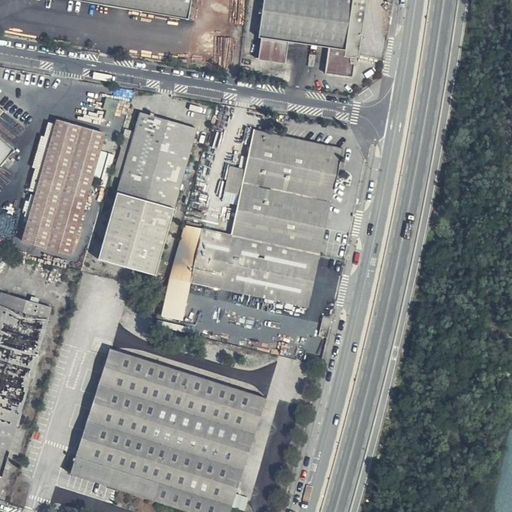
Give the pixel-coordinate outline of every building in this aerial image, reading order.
[(190,0),(89,0),(187,17),(190,0)] [(366,0),(263,0),(258,35),(257,59),(285,62),(287,41),(327,48),(325,72),(353,76),(359,57),(366,0)] [(117,100),(107,97),(104,107),(107,108),(104,116),(112,118),(117,100)] [(0,167),(15,150),(0,136),(0,115),(4,111),(0,107),(0,167)] [(197,127),(139,112),(99,257),(155,272),(197,127)] [(105,133),(56,119),(21,238),(70,253),(105,133)] [(343,147),(256,127),(232,233),(184,223),(169,278),(309,307),(343,147)] [(53,306),(1,291),(0,294),(0,475),(2,477),(53,306)] [(315,343),(324,345),(326,336),(318,333),(315,343)] [(322,354),(324,345),(315,343),(313,351),(322,354)] [(265,397),(110,348),(71,475),(116,489),(119,490),(126,492),(136,495),(184,510),(190,511),(229,511),(231,507),(265,397)]
